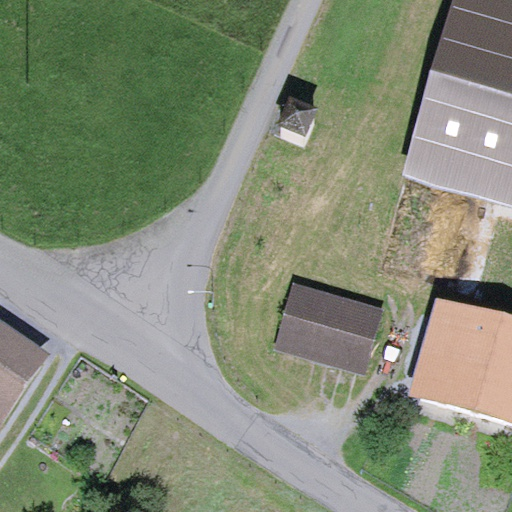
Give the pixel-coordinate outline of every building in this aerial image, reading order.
[(421,172),(511,198),(511,37),(464,23),(421,172)] [(290,114),(279,138),(303,149),(314,125),(290,114)] [(362,377),(378,319),(294,295),(278,353),(362,377)] [(420,401),(511,427),(511,344),(455,328),(443,324),(420,401)] [(0,408),(34,360),(0,337),(0,408)]
